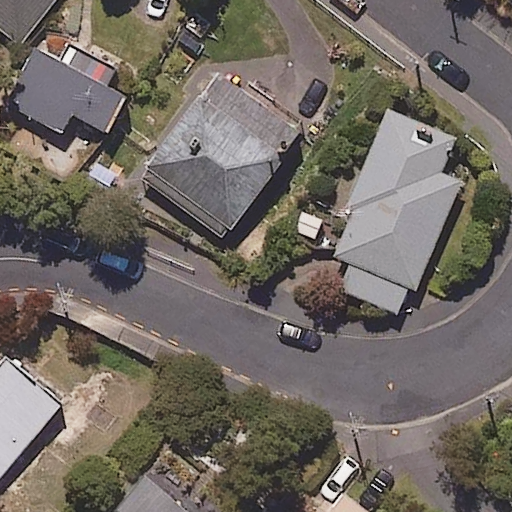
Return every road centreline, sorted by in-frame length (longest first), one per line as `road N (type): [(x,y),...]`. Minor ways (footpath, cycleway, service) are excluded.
road 1 (residential): [(0,259),(68,266),(298,364),(333,370),(442,363),(511,319)]
road 2 (residential): [(397,0),(511,91)]
